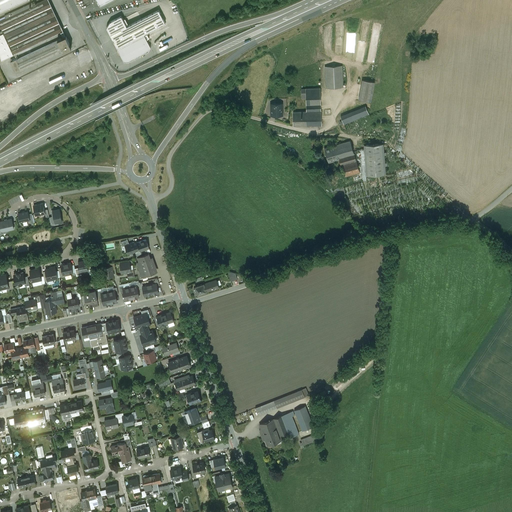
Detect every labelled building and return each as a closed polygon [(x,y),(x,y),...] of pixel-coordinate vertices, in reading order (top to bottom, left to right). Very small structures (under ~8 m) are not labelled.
[(35,2),(5,16),(6,18),(0,21),(0,25),(4,34),(13,55),(14,55),(64,31),(48,0),(45,0),(36,4),(35,2)] [(0,0),(0,11),(24,0),(0,0)] [(121,16),(110,22),(107,28),(117,48),(166,23),(159,10),(127,27),(121,16)] [(13,55),(4,34),(0,36),(0,40),(8,57),(14,55),(13,55)] [(143,35),(118,49),(125,63),(129,63),(148,53),(150,49),(143,35)] [(58,40),(16,60),(21,71),(63,51),(63,52),(71,48),(66,36),(58,40)] [(428,46),(410,50),(411,56),(430,52),(428,46)] [(16,60),(11,63),(16,73),(21,71),(16,60)] [(342,66),(325,67),(326,88),(343,87),(342,66)] [(375,82),(362,80),(359,100),(371,102),(375,82)] [(320,88),(301,89),(301,98),(306,98),(306,109),(305,109),(305,112),(305,125),(321,125),(320,88)] [(282,115),(282,103),(271,104),(271,115),(282,115)] [(361,108),(341,116),(344,124),(364,116),(361,108)] [(305,112),(294,112),(294,125),(305,125),(305,112)] [(364,116),(344,124),(346,130),(371,119),(369,114),(364,116)] [(350,141),(337,145),(341,158),(338,159),(345,178),(360,173),(350,141)] [(383,144),(364,145),(366,175),(385,174),(384,166),(387,165),(387,162),(384,163),(384,155),(386,155),(386,152),(383,152),(383,144)] [(337,145),(325,149),(329,162),(338,159),(341,158),(337,145)] [(43,204),(34,206),(36,215),(45,213),(43,204)] [(60,208),(52,210),(53,215),(52,215),(52,216),(53,217),(54,217),(55,223),(63,222),(60,208)] [(28,211),(18,213),(20,222),(30,220),(29,215),(28,211)] [(7,220),(0,221),(0,224),(0,225),(2,231),(14,229),(12,219),(7,220)] [(146,239),(137,242),(138,243),(140,250),(140,251),(147,249),(149,248),(146,239)] [(129,244),(125,245),(129,254),(135,252),(140,250),(138,243),(135,244),(134,242),(129,244)] [(142,256),(137,257),(139,262),(142,261),(147,276),(155,273),(149,253),(142,256)] [(86,260),(78,261),(79,266),(80,266),(80,267),(78,267),(79,273),(81,273),(89,271),(89,270),(91,269),(90,263),(87,264),(86,260)] [(142,261),(139,262),(137,263),(142,277),(147,276),(142,261)] [(129,262),(120,264),(122,273),(127,272),(128,272),(129,272),(131,272),(131,269),(129,262)] [(71,263),(61,265),(62,267),(63,274),(64,274),(65,275),(71,274),(72,272),(73,272),(71,263)] [(55,266),(50,268),(45,269),(46,271),(48,280),(48,281),(53,280),(53,279),(58,278),(55,266)] [(108,267),(104,267),(105,277),(114,276),(113,270),(112,266),(108,267)] [(39,268),(30,270),(33,282),(41,280),(41,276),(39,268)] [(23,272),(20,273),(17,273),(17,274),(14,274),(16,285),(19,284),(19,285),(22,284),(24,283),(26,283),(24,277),(23,272)] [(236,273),(229,272),(228,272),(231,281),(238,279),(236,273)] [(6,274),(1,275),(1,276),(0,275),(0,286),(1,289),(7,288),(9,287),(8,282),(6,274)] [(217,280),(205,284),(204,283),(195,286),(198,295),(219,287),(217,280)] [(156,284),(154,284),(153,284),(149,285),(152,295),(158,293),(157,286),(156,284)] [(149,285),(146,285),(145,286),(143,287),(143,288),(145,296),(152,295),(149,285)] [(136,286),(130,287),(133,299),(134,299),(134,298),(139,297),(137,290),(137,286),(136,286)] [(124,288),(123,288),(124,293),(126,300),(131,299),(133,299),(130,287),(124,288)] [(95,290),(88,292),(88,293),(88,294),(85,295),(84,292),(84,293),(85,295),(87,305),(87,308),(98,305),(95,290)] [(114,290),(108,292),(111,304),(112,303),(117,302),(116,295),(115,290),(114,290)] [(102,293),(101,293),(102,297),(104,305),(109,303),(109,304),(111,304),(108,292),(102,293)] [(52,296),(53,300),(54,304),(55,304),(64,302),(63,294),(57,295),(52,296)] [(78,297),(72,298),(68,299),(70,308),(80,306),(78,297)] [(36,299),(25,301),(26,306),(18,308),(17,308),(17,313),(18,317),(28,315),(27,310),(38,308),(37,302),(36,299)] [(46,301),(45,301),(46,306),(47,313),(51,312),(52,313),(55,313),(55,312),(56,311),(55,304),(54,304),(53,300),(46,301)] [(170,312),(156,317),(157,321),(159,321),(161,327),(165,325),(165,324),(173,321),(170,312)] [(142,315),(134,317),(138,329),(140,328),(143,335),(140,335),(144,347),(157,342),(153,331),(149,332),(147,326),(150,324),(146,313),(142,315)] [(118,320),(112,321),(115,332),(121,331),(118,320)] [(112,321),(103,323),(106,334),(115,332),(112,321)] [(103,323),(91,326),(93,335),(94,339),(100,337),(100,338),(97,339),(99,345),(108,344),(106,334),(103,323)] [(93,335),(91,326),(82,328),(84,337),(93,335)] [(74,330),(63,332),(65,340),(76,338),(74,330)] [(53,334),(43,336),(44,345),(55,342),(53,334)] [(125,338),(114,341),(115,347),(126,344),(125,338)] [(33,339),(24,341),(25,347),(25,348),(27,347),(30,346),(35,345),(33,339)] [(14,343),(4,345),(5,351),(3,351),(5,358),(13,356),(12,351),(15,350),(14,346),(14,343)] [(164,347),(163,347),(163,348),(165,355),(179,351),(176,343),(164,347)] [(127,350),(126,344),(115,347),(116,352),(123,351),(127,350)] [(20,348),(16,349),(17,346),(16,346),(14,346),(15,350),(12,351),(13,356),(14,361),(19,360),(18,358),(22,357),(20,348)] [(25,347),(20,348),(22,357),(26,356),(26,358),(30,358),(27,347),(25,348),(25,347)] [(149,352),(144,354),(147,362),(156,359),(154,352),(153,351),(149,352)] [(125,357),(119,358),(121,364),(131,361),(130,355),(125,357)] [(179,359),(179,358),(176,359),(176,360),(168,362),(172,371),(176,370),(177,371),(186,368),(186,366),(190,365),(187,356),(179,359)] [(101,359),(93,361),(95,366),(95,367),(97,378),(105,376),(104,370),(103,366),(101,359)] [(86,360),(79,361),(82,373),(85,372),(86,378),(90,377),(88,368),(87,364),(86,360)] [(133,367),(131,361),(121,364),(122,369),(129,368),(133,367)] [(189,375),(175,380),(178,390),(196,384),(193,376),(190,377),(189,375)] [(53,379),(52,380),(55,392),(64,389),(62,377),(53,379)] [(169,377),(158,381),(160,387),(171,383),(169,377)] [(77,379),(74,380),(75,387),(85,385),(84,378),(77,379)] [(41,382),(33,384),(35,396),(45,394),(43,383),(41,382)] [(113,383),(98,386),(99,391),(114,388),(113,383)] [(302,389),(274,400),(277,408),(305,397),(302,389)] [(24,391),(14,393),(16,400),(26,398),(24,391)] [(198,391),(187,395),(189,402),(193,401),(194,402),(201,400),(198,391)] [(119,395),(112,396),(112,397),(99,400),(101,408),(108,407),(110,412),(115,411),(113,406),(114,405),(112,398),(120,396),(119,395)] [(274,400),(255,408),(258,415),(277,408),(274,400)] [(77,402),(69,403),(71,412),(72,412),(73,415),(79,414),(77,402)] [(69,403),(61,405),(63,417),(70,416),(69,413),(71,412),(69,403)] [(305,406),(294,410),(302,431),(314,426),(305,406)] [(196,408),(185,412),(187,419),(189,419),(190,422),(194,421),(194,422),(200,420),(196,408)] [(40,410),(27,413),(29,422),(30,421),(30,425),(38,423),(37,420),(42,419),(40,410)] [(293,412),(283,416),(289,432),(291,437),(299,434),(292,416),(295,415),(293,412)] [(27,413),(14,415),(16,424),(21,423),(21,427),(28,425),(27,422),(29,422),(27,413)] [(124,416),(123,416),(124,422),(125,425),(135,423),(134,421),(135,421),(134,418),(133,414),(124,416)] [(283,416),(274,419),(278,430),(280,436),(289,432),(283,416)] [(117,417),(105,420),(107,429),(119,427),(118,423),(117,417)] [(274,419),(259,424),(264,435),(278,430),(274,419)] [(79,428),(73,429),(74,436),(80,434),(82,434),(82,432),(80,432),(79,428)] [(209,428),(197,432),(200,438),(204,437),(205,440),(202,442),(215,438),(212,429),(209,430),(209,428)] [(92,429),(82,432),(82,434),(80,434),(82,444),(95,441),(92,429)] [(278,430),(264,435),(268,446),(277,442),(278,444),(282,442),(280,436),(278,430)] [(177,437),(171,438),(174,449),(183,446),(182,438),(181,436),(177,437)] [(154,438),(148,439),(150,447),(156,445),(155,441),(154,438)] [(125,442),(118,444),(111,446),(112,448),(111,448),(110,448),(110,449),(110,450),(111,450),(112,451),(112,450),(113,452),(116,451),(117,449),(119,449),(120,453),(122,452),(120,448),(126,447),(125,442)] [(42,446),(36,448),(39,458),(45,457),(42,446)] [(126,447),(120,448),(122,452),(120,453),(122,461),(131,459),(129,447),(128,446),(126,447)] [(148,447),(137,450),(139,458),(150,455),(148,447)] [(69,450),(67,449),(65,449),(64,451),(62,452),(64,459),(72,456),(75,456),(73,449),(69,450)] [(89,454),(83,456),(85,464),(84,464),(86,470),(90,469),(90,470),(99,467),(97,460),(94,461),(94,460),(91,461),(91,459),(91,457),(91,455),(90,455),(89,454)] [(47,459),(46,459),(49,471),(52,470),(57,469),(55,461),(57,461),(56,455),(53,456),(53,457),(47,459)] [(64,459),(63,459),(65,468),(68,467),(70,475),(78,472),(78,470),(79,470),(78,467),(77,467),(76,464),(75,465),(72,456),(64,459)] [(224,457),(210,460),(211,467),(215,466),(215,469),(226,467),(224,457)] [(46,459),(38,461),(40,466),(41,465),(44,475),(45,481),(54,479),(52,470),(49,471),(46,459)] [(203,462),(193,465),(195,474),(205,471),(203,462)] [(181,468),(170,470),(173,479),(183,477),(183,476),(182,472),(181,468)] [(158,473),(149,475),(148,475),(149,475),(143,477),(143,476),(142,476),(146,492),(152,490),(153,493),(160,491),(158,484),(162,483),(160,472),(158,472),(158,473)] [(221,476),(215,477),(217,482),(219,491),(233,487),(229,474),(224,475),(223,474),(220,474),(221,476)] [(34,475),(25,477),(27,485),(36,483),(34,475)] [(25,477),(18,479),(20,487),(27,485),(25,477)] [(137,478),(128,480),(130,489),(133,488),(139,487),(137,478)] [(116,484),(106,486),(108,494),(115,493),(115,494),(118,493),(116,484)] [(169,484),(160,487),(161,492),(170,490),(169,484)] [(95,489),(86,491),(88,499),(89,499),(90,505),(98,504),(98,503),(96,496),(95,489)] [(88,499),(86,491),(81,492),(83,501),(84,501),(85,507),(84,508),(85,510),(91,509),(90,505),(89,499),(88,499)] [(75,494),(66,496),(67,503),(72,502),(72,503),(77,502),(75,494)] [(49,500),(40,502),(43,511),(48,511),(48,510),(52,509),(49,500)] [(230,504),(228,504),(229,507),(228,508),(229,511),(239,511),(236,502),(230,504)] [(131,511),(147,511),(148,511),(146,503),(130,506),(131,511)]
